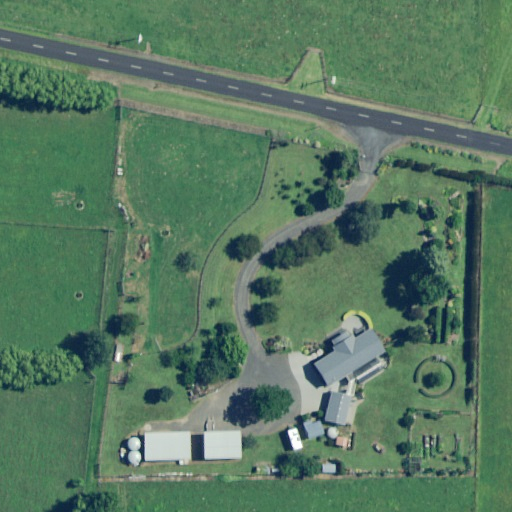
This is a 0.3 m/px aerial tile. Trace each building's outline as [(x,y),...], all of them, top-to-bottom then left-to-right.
[(325,388),(344,376),(352,379),(357,387),(381,372),(372,358),(381,352),(367,330),(349,341),(344,332),(327,343),(332,351),(310,364),(325,388)] [(348,396),(327,391),(320,421),(341,426),(348,396)] [(237,459),(237,433),(200,433),(201,459),(237,459)] [(186,460),(186,434),(141,435),(141,461),(186,460)] [(269,475),(269,462),(256,462),(256,475),(269,475)] [(333,474),(334,465),(319,465),(319,473),(333,474)]
